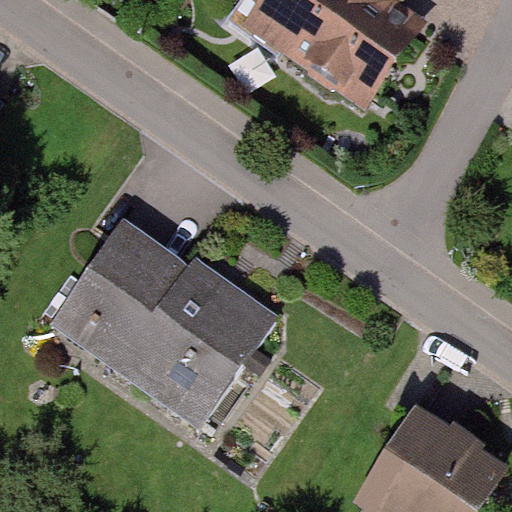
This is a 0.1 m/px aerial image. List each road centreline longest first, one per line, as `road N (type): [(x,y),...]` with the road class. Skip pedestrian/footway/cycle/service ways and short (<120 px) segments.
road 1 (residential): [(385,270),(9,0)]
road 2 (residential): [(511,34),(385,270)]
road 3 (residential): [(511,368),(385,270)]
